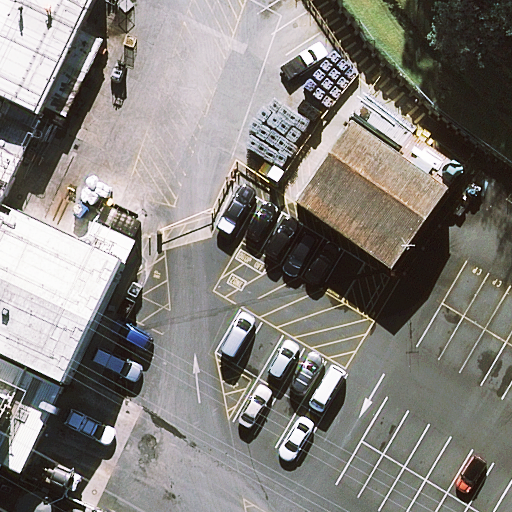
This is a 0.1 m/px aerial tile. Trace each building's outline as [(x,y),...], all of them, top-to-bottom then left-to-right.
[(85,0),(0,0),(0,78),(36,97),(85,0)] [(468,147),(383,81),(323,158),(409,224),(468,147)] [(139,257),(0,185),(0,338),(77,377),(139,257)] [(0,433),(38,453),(77,377),(0,338),(0,433)] [(53,511),(55,508),(55,504),(55,500),(54,496),(52,492),(49,489),(46,486),(43,483),(39,482),(35,481),(31,480),(27,481),(23,482),(19,483),(16,486),(13,489),(11,492),(9,496),(8,500),(7,504),(8,508),(8,511),(53,511)] [(96,511),(94,508),(90,506),(87,504),(83,502),(79,501),(75,501),(70,502),(66,503),(63,505),(59,508),(57,511),(55,511),(96,511)]
